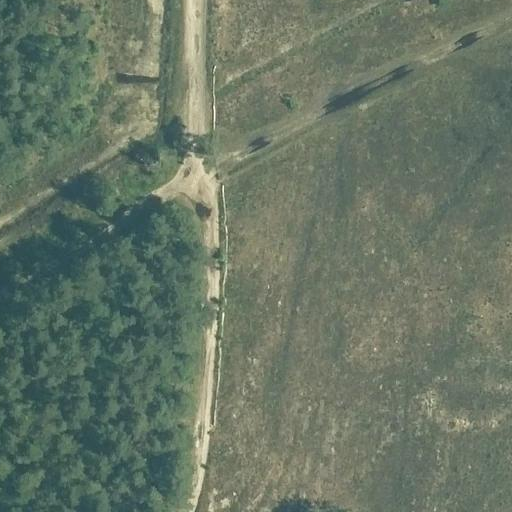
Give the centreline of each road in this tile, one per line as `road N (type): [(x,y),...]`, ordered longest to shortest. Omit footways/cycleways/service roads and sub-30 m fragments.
road 1 (track): [(511,9),(197,166)]
road 2 (track): [(198,187),(201,377),(182,511)]
road 3 (track): [(198,187),(154,201),(0,300)]
road 4 (track): [(194,0),(197,166)]
